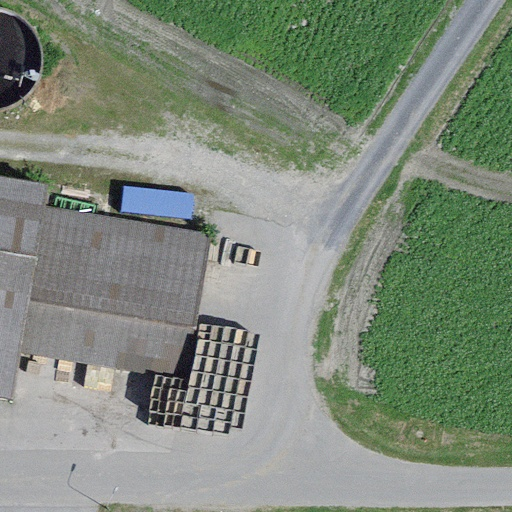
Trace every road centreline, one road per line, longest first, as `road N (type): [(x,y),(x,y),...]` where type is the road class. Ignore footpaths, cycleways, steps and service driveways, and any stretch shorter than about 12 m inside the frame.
road 1 (track): [(489,0),(366,177),(223,485)]
road 2 (unclassified): [(0,483),(511,487)]
